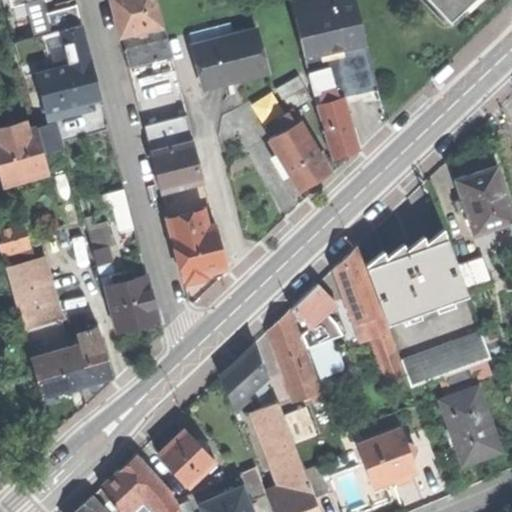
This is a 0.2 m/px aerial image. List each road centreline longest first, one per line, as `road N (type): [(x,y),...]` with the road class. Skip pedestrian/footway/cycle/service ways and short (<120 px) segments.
road 1 (secondary): [(186,354),(511,47)]
road 2 (residential): [(97,0),(186,354)]
road 3 (secondary): [(21,511),(186,354)]
